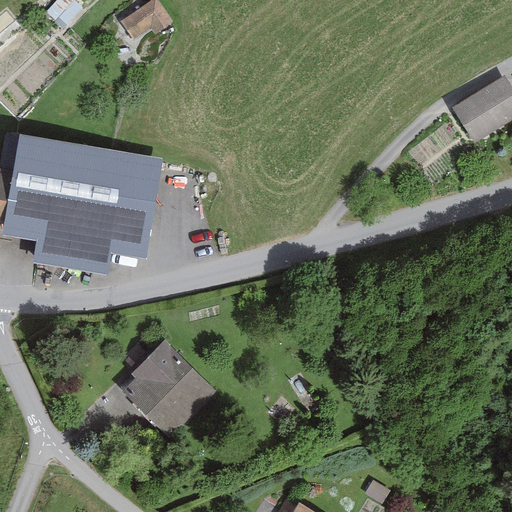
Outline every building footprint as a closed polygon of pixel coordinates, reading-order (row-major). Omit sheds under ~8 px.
[(136,41),(172,15),(161,0),(144,0),(119,18),(136,41)] [(511,80),(506,71),(454,105),(476,140),(511,117),(511,80)] [(0,227),(32,233),(27,259),(110,274),(114,251),(145,256),(162,156),(21,132),(14,170),(0,167),(0,227)] [(163,335),(132,371),(133,401),(172,436),(218,383),(163,335)] [(319,511),(300,501),(293,511),(319,511)]
